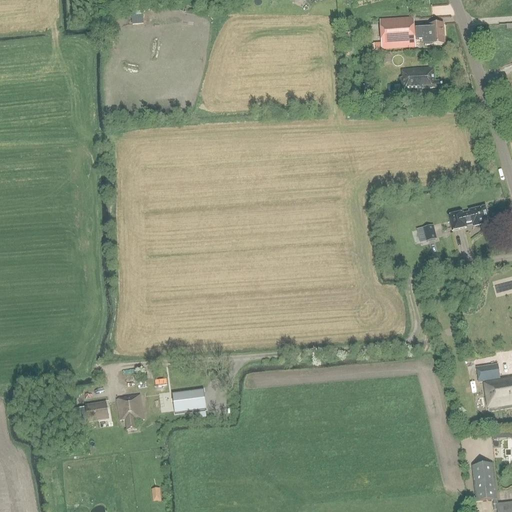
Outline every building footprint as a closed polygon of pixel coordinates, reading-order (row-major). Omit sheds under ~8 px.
[(423,27),(423,28),(414,29),(414,18),(379,20),(381,44),(362,45),(362,51),(416,48),(415,41),(424,40),(424,45),(430,45),(444,44),(443,25),(429,25),(429,26),(423,27)] [(417,98),(433,97),(439,90),(442,90),(441,81),(434,81),(434,67),(401,70),(402,78),(399,78),(399,85),(394,86),(395,96),(400,95),(400,96),(422,94),(422,97),(417,97),(417,98)] [(364,98),(372,97),(371,85),(363,86),(364,98)] [(474,226),(489,223),(486,208),(470,211),(471,213),(464,215),(463,213),(448,216),(452,231),(466,228),(465,222),(473,220),(474,226)] [(437,240),(433,226),(422,229),(425,243),(437,240)] [(477,369),(479,383),(485,382),(489,412),(511,408),(511,377),(500,379),(498,366),(477,369)] [(201,389),(170,394),(173,414),(204,409),(201,389)] [(135,421),(143,420),(140,395),(124,398),(125,400),(117,401),(120,421),(125,421),(127,432),(137,430),(135,421)] [(106,404),(87,407),(89,423),(109,420),(106,404)] [(88,422),(86,408),(73,410),(75,424),(88,422)] [(505,461),(504,448),(496,449),(497,462),(505,461)] [(470,468),(470,472),(475,504),(497,501),(493,472),(491,464),(470,468)] [(159,489),(151,490),(152,498),(160,497),(159,489)] [(511,511),(511,502),(497,504),(498,511),(511,511)]
